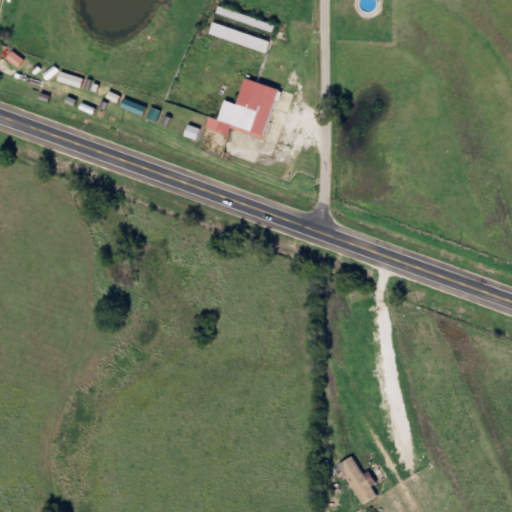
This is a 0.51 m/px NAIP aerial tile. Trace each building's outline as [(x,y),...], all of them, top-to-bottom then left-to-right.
[(216,36),(273,55),(277,43),(220,24),(216,36)] [(12,60),(25,69),(30,61),(18,52),(12,60)] [(285,91),(251,80),(243,106),(231,102),(225,121),(216,118),(212,131),(235,138),(237,131),(270,141),(285,91)] [(153,109),(130,100),(127,109),(149,118),(153,109)] [(191,138),(202,141),(206,130),(194,126),(191,138)] [(385,498),(378,489),(384,485),(376,472),(370,476),(359,458),(344,468),(370,507),(385,498)]
